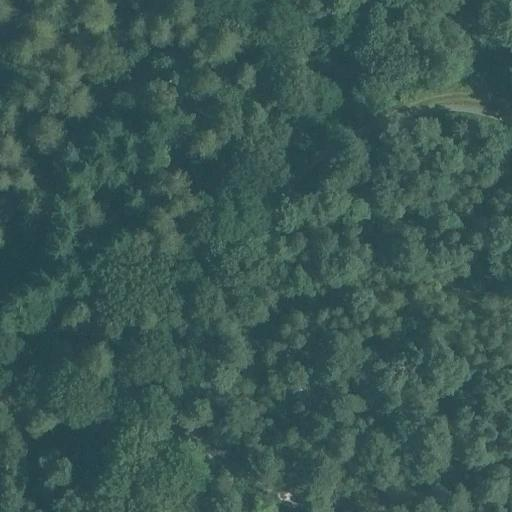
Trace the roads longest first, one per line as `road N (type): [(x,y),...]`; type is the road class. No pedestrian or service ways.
road 1 (track): [(333,511),(208,452),(158,441)]
road 2 (track): [(0,401),(158,441)]
